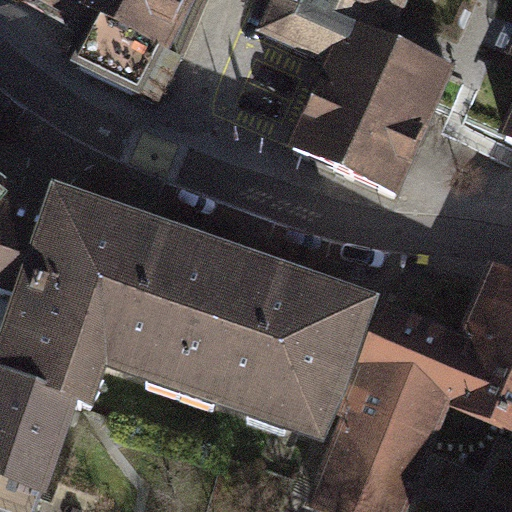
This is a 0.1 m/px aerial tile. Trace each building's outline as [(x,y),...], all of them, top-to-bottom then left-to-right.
[(45,0),(94,25),(76,61),(159,103),(182,56),(170,50),(195,0),(45,0)] [(271,0),(256,34),(326,64),(288,150),(398,199),(456,68),(381,35),(385,26),(388,19),(400,24),(410,0),(271,0)] [(0,289),(13,295),(46,199),(22,191),(13,184),(0,173),(0,289)] [(0,511),(35,511),(42,493),(46,495),(78,401),(93,407),(107,366),(314,441),(372,293),(52,182),(46,199),(13,295),(0,332),(0,511)] [(462,332),(386,300),(308,507),(321,511),(409,511),(453,407),(511,432),(511,288),(486,278),(462,332)]
